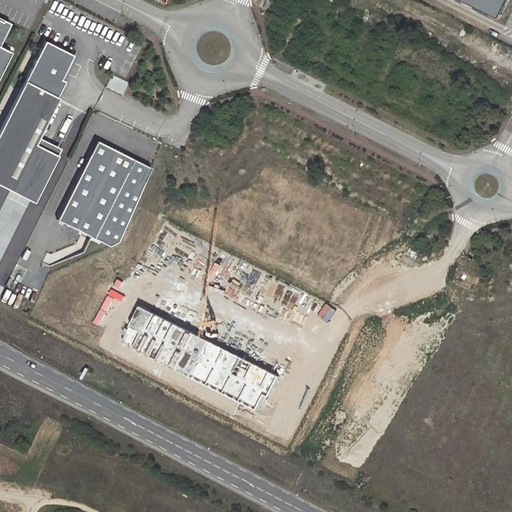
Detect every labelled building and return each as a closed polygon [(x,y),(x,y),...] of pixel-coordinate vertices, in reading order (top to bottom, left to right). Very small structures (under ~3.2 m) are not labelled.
[(274,0),(266,0),(264,8),(270,10),(274,0)] [(460,0),(462,1),(462,0),(467,0),(473,3),(472,6),(498,19),(507,0),(460,0)] [(0,72),(10,53),(0,47),(0,41),(9,24),(2,21),(1,22),(0,21),(0,72)] [(59,80),(71,56),(43,42),(0,127),(0,187),(32,203),(56,156),(33,145),(57,99),(55,97),(63,82),(59,80)] [(150,167),(96,140),(56,219),(108,246),(117,241),(150,167)]
